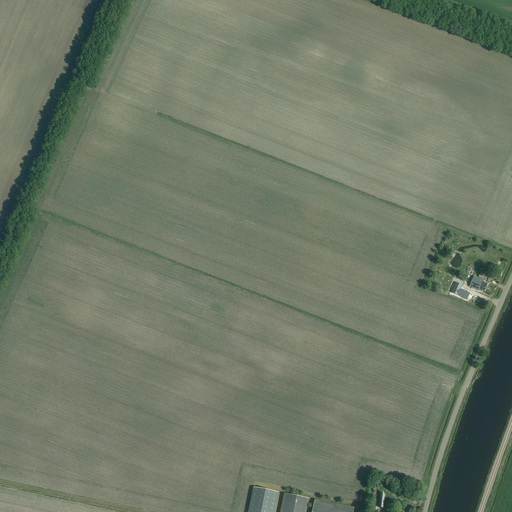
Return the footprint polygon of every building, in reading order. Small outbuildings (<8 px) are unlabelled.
[(470,286),(479,290),(480,289),(485,291),(488,284),(482,282),(483,280),(474,276),(470,286)] [(462,285),(456,283),(451,293),(467,300),(470,293),(460,290),(462,285)] [(274,511),(278,493),(254,488),(248,511),(274,511)] [(280,511),(306,511),(309,499),(284,494),(280,511)] [(315,500),(312,511),(353,511),(354,508),(315,500)]
